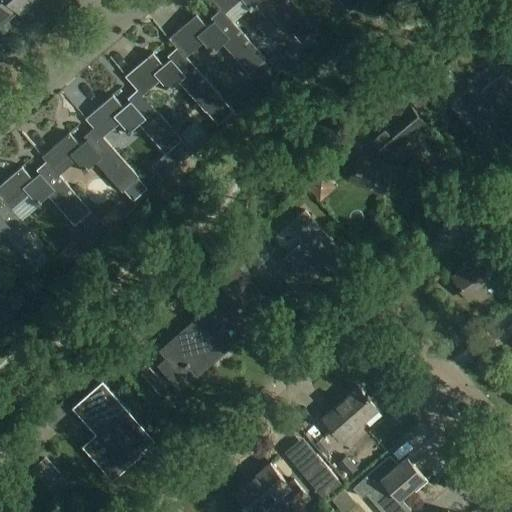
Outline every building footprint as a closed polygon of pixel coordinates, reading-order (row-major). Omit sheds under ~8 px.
[(0,0),(0,28),(19,13),(23,17),(31,10),(29,8),(38,0),(0,0)] [(317,31),(290,0),(212,0),(221,10),(221,9),(225,14),(225,13),(240,0),(243,0),(249,6),(248,7),(251,11),(255,8),(254,7),(262,0),(301,45),(317,31)] [(266,59),(225,13),(225,14),(221,9),(221,10),(211,18),(214,21),(208,27),(197,14),(169,39),(177,48),(178,47),(187,57),(204,42),(211,50),(210,51),(213,55),(217,51),(216,50),(223,44),(250,74),(266,59)] [(234,111),(187,57),(178,47),(177,48),(168,56),(170,59),(164,64),(153,52),(125,77),(137,90),(138,90),(143,96),(160,81),(167,88),(166,89),(169,93),(173,89),(172,88),(180,82),(218,126),(234,111)] [(293,63),(283,51),(269,62),(279,74),(293,63)] [(511,102),(511,65),(479,94),(473,87),(451,106),(476,134),(511,102)] [(436,78),(410,100),(420,112),(431,101),(429,98),(443,86),(436,78)] [(138,90),(137,90),(127,100),(129,103),(124,107),(114,95),(86,119),(94,128),(103,138),(104,138),(121,123),(127,130),(126,131),(129,135),(133,132),(132,131),(140,124),(178,167),(194,153),(143,96),(138,90)] [(408,104),(372,135),(390,156),(426,125),(408,104)] [(212,137),(197,120),(181,134),(196,151),(212,137)] [(153,194),(104,138),(103,138),(94,128),(84,136),(87,139),(80,145),(70,133),(42,157),(46,162),(47,161),(60,176),(60,175),(77,161),(84,168),(83,169),(86,173),(90,169),(89,169),(96,162),(123,192),(124,190),(138,206),(153,194)] [(396,170),(361,153),(349,178),(383,195),(396,170)] [(91,211),(60,175),(60,176),(47,161),(46,162),(37,170),(39,173),(33,179),(22,166),(0,185),(0,196),(3,200),(3,199),(12,209),(29,195),(36,202),(35,203),(38,207),(42,203),(41,202),(49,196),(75,225),(91,211)] [(312,186),(327,202),(342,187),(327,171),(312,186)] [(48,249),(12,209),(3,199),(3,200),(0,201),(0,237),(5,233),(32,264),(48,249)] [(125,221),(114,208),(101,220),(112,232),(125,221)] [(340,251),(305,211),(290,224),(305,241),(285,258),(306,282),(340,251)] [(273,254),(255,234),(237,251),(255,271),(273,254)] [(505,276),(490,252),(453,277),(469,300),(476,296),(480,302),(500,288),(496,282),(505,276)] [(252,282),(231,257),(212,273),(233,298),(252,282)] [(251,329),(222,296),(159,351),(179,374),(189,365),(198,375),(251,329)] [(154,441),(103,383),(74,408),(111,450),(97,462),(113,480),(140,456),(139,454),(154,441)] [(378,410),(359,387),(324,418),(343,440),(378,410)] [(339,482),(304,438),(286,453),(322,498),(339,482)] [(398,465),(390,455),(353,487),(362,498),(368,492),(384,511),(409,511),(410,511),(400,499),(426,477),(408,456),(398,465)] [(294,478),(288,483),(270,463),(235,494),(243,503),(242,504),(245,508),(240,511),(297,511),(312,499),(294,478)]
